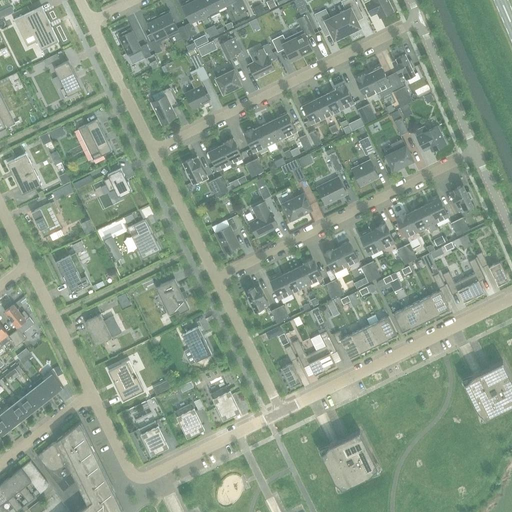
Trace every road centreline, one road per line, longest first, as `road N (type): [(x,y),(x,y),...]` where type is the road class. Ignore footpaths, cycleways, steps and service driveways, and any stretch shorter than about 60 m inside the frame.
road 1 (residential): [(152,149),(415,21)]
road 2 (residential): [(476,150),(216,277)]
road 3 (residential): [(311,397),(456,327)]
road 4 (residential): [(281,411),(216,277)]
road 5 (residential): [(152,149),(89,19)]
road 6 (residential): [(28,265),(92,394)]
road 7 (residential): [(216,277),(152,149)]
road 8 (residential): [(476,150),(415,21)]
